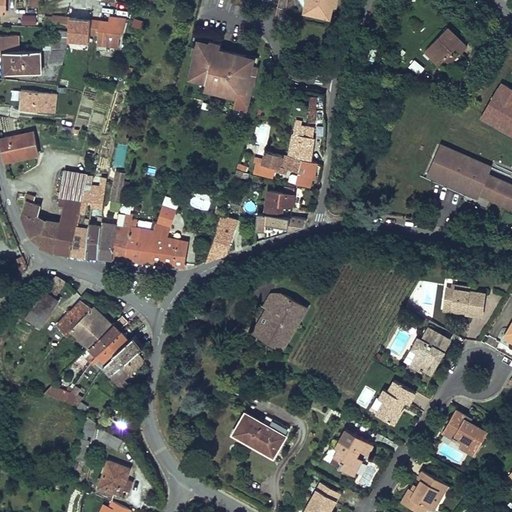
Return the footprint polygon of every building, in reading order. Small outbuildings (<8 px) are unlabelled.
[(307,0),(306,10),(318,12),(319,7),(333,10),(335,3),(338,3),(339,0),(307,0)] [(36,26),(36,15),(21,15),(21,25),(36,26)] [(69,17),(53,16),(53,18),(52,28),(54,29),(69,30),(69,17)] [(52,28),(53,18),(45,17),(44,28),(52,28)] [(108,22),(91,20),(90,34),(98,35),(97,44),(119,47),(120,37),(122,37),(127,19),(109,17),(108,22)] [(141,29),(143,21),(133,18),(130,26),(141,29)] [(448,27),(425,50),(439,64),(446,58),(451,52),(456,47),(461,52),(468,46),(448,27)] [(41,42),(41,50),(52,49),(67,49),(69,30),(54,29),(53,42),(41,42)] [(0,50),(4,51),(19,50),(19,35),(0,34),(0,50)] [(257,66),(259,59),(230,52),(227,61),(218,59),(220,49),(221,44),(210,41),(209,42),(209,44),(202,48),(196,46),(194,46),(193,55),(195,55),(191,73),(196,74),(195,80),(206,83),(204,89),(236,97),(235,103),(242,105),(242,103),(247,100),(249,100),(252,86),(254,86),(258,67),(257,66)] [(63,65),(67,49),(52,49),(48,65),(63,65)] [(230,52),(220,49),(218,59),(227,61),(230,52)] [(19,50),(4,51),(5,73),(42,72),(41,50),(34,50),(26,50),(19,50)] [(451,52),(446,58),(451,63),(456,57),(451,52)] [(408,68),(420,75),(424,67),(413,60),(408,68)] [(505,82),(501,89),(499,88),(483,116),(511,132),(511,95),(506,92),(510,85),(505,82)] [(57,93),(21,89),(20,97),(23,97),(21,108),(55,112),(57,93)] [(297,119),(289,156),(310,161),(314,137),(316,127),(302,125),(303,120),(297,119)] [(34,131),(1,138),(6,161),(38,154),(34,131)] [(442,144),(429,173),(478,194),(479,192),(487,173),(491,166),(442,144)] [(289,156),(284,154),(283,155),(266,150),(264,159),(263,163),(257,162),(254,172),(274,177),(276,167),(280,168),(280,166),(299,171),(298,176),(293,175),(292,181),(310,186),(312,175),(314,175),(317,162),(310,161),(289,156)] [(237,170),(235,177),(242,179),(242,177),(248,179),(249,173),(237,170)] [(87,181),(88,174),(66,172),(65,173),(60,198),(83,202),(83,200),(85,188),(87,181)] [(126,174),(117,172),(113,191),(114,191),(112,200),(120,202),(126,174)] [(490,197),(499,179),(487,173),(479,192),(490,197)] [(511,206),(511,184),(499,179),(490,197),(511,206)] [(87,181),(85,188),(105,190),(106,184),(87,181)] [(265,213),(291,216),(293,199),(295,188),(285,186),(284,192),(268,190),(265,213)] [(85,188),(83,200),(91,201),(96,201),(95,207),(103,208),(105,190),(85,188)] [(27,200),(32,202),(35,196),(28,193),(26,200),(27,200)] [(83,202),(60,198),(59,204),(64,205),(82,208),(83,202)] [(22,216),(31,236),(38,216),(40,204),(32,202),(27,200),(24,213),(25,215),(22,216)] [(64,205),(61,222),(79,225),(80,215),(82,208),(64,205)] [(143,243),(139,260),(164,263),(184,265),(187,243),(167,239),(176,212),(162,207),(157,223),(160,224),(158,232),(154,246),(143,243)] [(125,259),(133,218),(134,214),(126,212),(123,225),(118,225),(114,247),(113,258),(120,258),(125,259)] [(265,213),(258,212),(256,229),(266,230),(266,227),(266,223),(274,224),(289,226),(289,222),(298,223),(298,217),(291,216),(265,213)] [(80,215),(79,225),(89,227),(89,223),(90,217),(80,215)] [(238,219),(221,215),(206,261),(207,261),(224,254),(228,243),(230,243),(238,219)] [(37,237),(41,238),(46,219),(40,216),(38,216),(31,236),(37,237)] [(89,227),(86,255),(90,256),(98,256),(101,222),(102,216),(98,216),(97,224),(89,223),(89,227)] [(133,218),(125,259),(131,259),(139,260),(143,243),(154,246),(158,232),(154,231),(136,227),(138,219),(133,218)] [(72,254),(79,225),(61,222),(46,219),(41,238),(40,245),(55,251),(64,253),(72,254)] [(101,222),(98,256),(105,257),(113,258),(114,247),(118,225),(101,222)] [(79,225),(72,254),(79,254),(86,255),(89,227),(79,225)] [(28,266),(23,255),(9,262),(17,275),(28,266)] [(55,296),(65,281),(56,276),(47,290),(55,296)] [(453,287),(447,286),(444,310),(461,313),(461,309),(466,310),(465,313),(473,314),(482,316),(486,292),(470,290),(470,286),(457,284),(456,288),(453,287)] [(27,317),(41,327),(59,299),(55,296),(47,290),(45,289),(27,317)] [(261,322),(254,332),(264,339),(265,338),(283,350),(288,341),(286,340),(298,321),(299,322),(308,307),(297,301),(297,302),(292,299),(292,298),(288,296),(283,294),(280,293),(276,293),(275,293),(272,294),(270,295),(264,306),(266,308),(270,310),(264,325),(261,322)] [(90,347),(113,325),(94,306),(92,308),(81,300),(72,311),(71,310),(58,324),(67,334),(71,330),(79,336),(78,337),(90,347)] [(270,310),(266,308),(261,322),(264,325),(270,310)] [(128,321),(123,315),(113,325),(90,347),(83,354),(87,358),(94,351),(98,355),(121,332),(119,329),(128,321)] [(451,339),(429,327),(422,339),(419,337),(412,348),(418,352),(414,360),(423,365),(421,368),(432,373),(439,361),(437,360),(442,350),(444,351),(451,339)] [(122,331),(121,332),(98,355),(93,359),(96,362),(100,356),(107,363),(115,355),(114,354),(129,341),(122,331)] [(133,337),(129,341),(114,354),(115,355),(107,363),(104,366),(110,374),(137,352),(142,348),(133,337)] [(143,359),(137,352),(110,374),(122,387),(126,383),(123,380),(141,362),(143,359)] [(423,365),(414,360),(410,366),(420,371),(421,368),(423,365)] [(384,388),(379,397),(384,400),(378,411),(385,415),(383,419),(394,425),(403,410),(401,409),(398,407),(402,399),(406,401),(410,404),(416,392),(394,379),(388,390),(384,388)] [(70,393),(52,385),(45,392),(65,401),(70,393)] [(83,397),(72,390),(70,393),(65,401),(77,408),(81,401),(83,397)] [(398,407),(401,409),(406,401),(402,399),(398,407)] [(88,405),(81,401),(77,408),(84,412),(88,405)] [(468,415),(457,409),(449,424),(443,433),(456,441),(457,439),(463,442),(460,447),(468,452),(472,445),(478,448),(488,430),(470,421),(470,422),(465,419),(468,415)] [(246,411),(234,433),(260,448),(262,444),(276,452),(290,428),(267,415),(264,422),(246,411)] [(87,415),(83,434),(97,436),(118,449),(124,438),(99,425),(100,424),(87,415)] [(118,420),(108,417),(105,424),(115,428),(118,420)] [(127,424),(118,420),(115,428),(125,431),(127,424)] [(368,454),(374,444),(346,428),(335,448),(338,449),(334,456),(342,461),(338,467),(350,473),(359,457),(357,456),(353,454),(357,447),(361,450),(368,454)] [(260,448),(274,457),(276,452),(262,444),(260,448)] [(468,452),(474,455),(478,448),(472,445),(468,452)] [(77,458),(85,460),(88,448),(80,446),(77,458)] [(334,456),(331,462),(338,467),(342,461),(334,456)] [(350,473),(354,475),(363,459),(359,457),(350,473)] [(109,459),(97,492),(112,500),(115,491),(117,486),(123,488),(129,490),(132,480),(127,478),(130,467),(109,459)] [(449,484),(423,469),(418,477),(422,479),(418,486),(415,491),(412,489),(410,488),(402,502),(419,511),(420,511),(425,505),(428,507),(431,508),(436,498),(434,497),(439,489),(444,492),(449,484)] [(321,481),(303,511),(330,511),(341,493),(321,481)] [(117,486),(115,491),(121,494),(123,488),(117,486)] [(436,498),(431,508),(434,510),(444,492),(439,489),(434,497),(436,498)] [(129,511),(131,509),(116,501),(113,508),(109,507),(104,504),(100,511),(129,511)]
